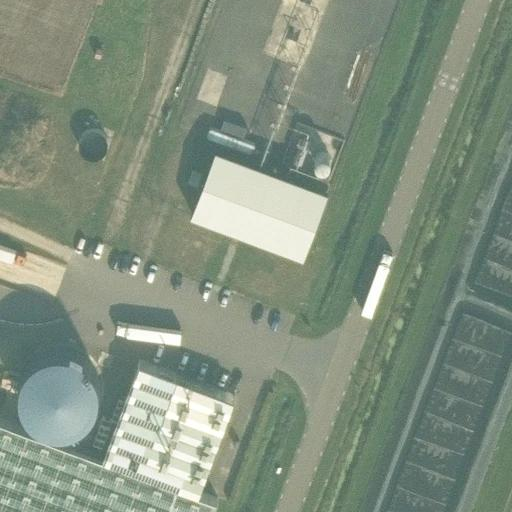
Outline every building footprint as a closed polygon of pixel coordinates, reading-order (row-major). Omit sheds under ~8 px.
[(304,124),(286,167),(311,177),(313,172),(328,178),(343,140),(304,124)] [(300,255),(326,190),(215,147),(190,212),(300,255)] [(68,356),(70,384),(54,385),(53,375),(42,376),(43,395),(46,398),(39,407),(53,419),(59,419),(67,408),(67,400),(74,391),(93,390),(98,384),(97,364),(76,347),(68,356)] [(102,455),(198,491),(234,395),(138,360),(102,455)] [(0,511),(211,511),(217,498),(198,491),(102,455),(0,417),(0,511)]
